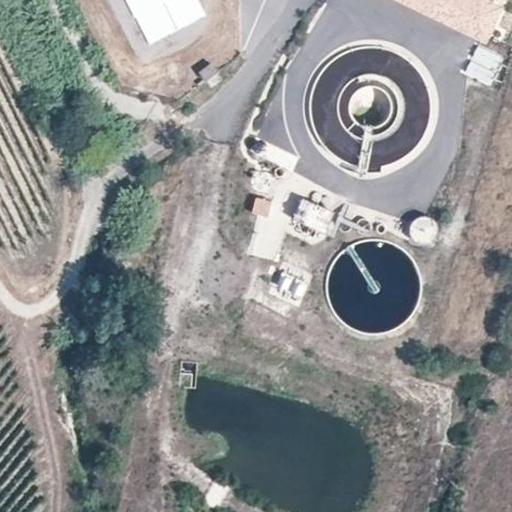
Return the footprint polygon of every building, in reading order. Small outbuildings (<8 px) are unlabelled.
[(195,0),(125,0),(148,45),(204,17),(195,0)] [(500,7),(485,0),(398,0),(483,41),(500,7)] [(491,86),(504,57),(475,44),(462,73),(491,86)] [(255,197),(252,215),(269,218),(272,200),(255,197)] [(306,226),(325,230),(330,209),(310,205),(306,226)] [(410,235),(426,240),(433,221),(416,215),(410,235)] [(274,259),(279,232),(254,227),(249,254),(274,259)]
